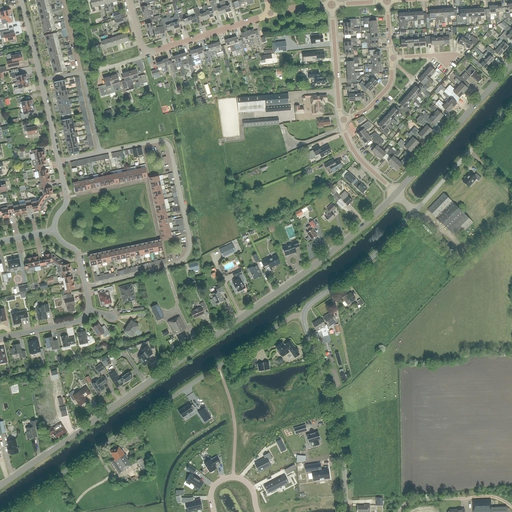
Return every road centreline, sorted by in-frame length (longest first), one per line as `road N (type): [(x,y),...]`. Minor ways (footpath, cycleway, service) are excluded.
road 1 (tertiary): [(0,486),(309,269),(395,193)]
road 2 (unclassified): [(5,511),(303,315)]
road 3 (residential): [(99,152),(168,146),(189,247),(174,264),(85,288)]
road 4 (unclassified): [(344,511),(341,446),(303,315)]
road 5 (tertiary): [(395,193),(511,64)]
road 6 (unclassified): [(303,315),(414,212)]
road 7 (residential): [(414,212),(511,103)]
road 8 (residential): [(142,54),(270,15)]
road 9 (track): [(398,511),(418,499),(493,496),(511,505)]
